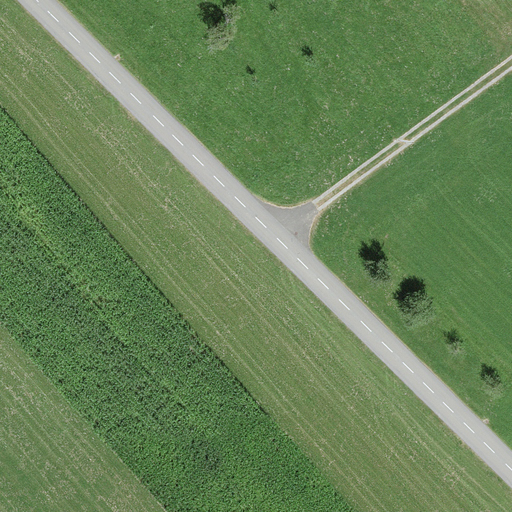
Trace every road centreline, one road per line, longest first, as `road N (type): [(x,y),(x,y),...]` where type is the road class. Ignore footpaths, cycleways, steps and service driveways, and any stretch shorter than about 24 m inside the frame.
road 1 (tertiary): [(37,0),(511,469)]
road 2 (track): [(511,63),(276,235)]
